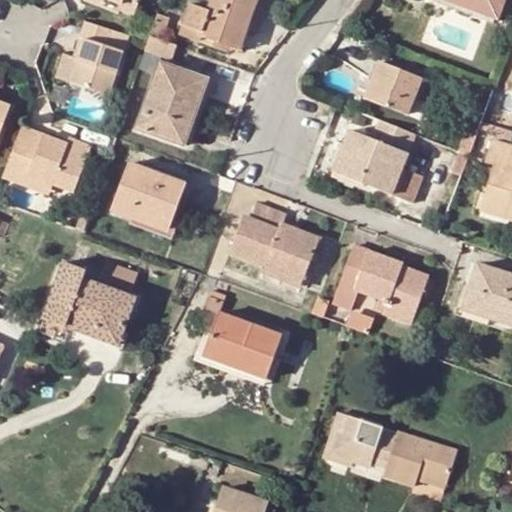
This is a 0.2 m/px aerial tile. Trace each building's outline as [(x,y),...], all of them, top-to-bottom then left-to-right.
[(94,0),(122,10),(120,14),(136,20),(143,0),(94,0)] [(259,0),(213,0),(209,11),(191,5),(183,26),(204,33),(202,37),(231,47),(238,27),(249,30),(249,28),(259,0)] [(270,0),(259,0),(249,28),(259,32),(270,0)] [(452,0),(497,17),(503,0),(452,0)] [(158,15),(151,36),(164,41),(170,20),(158,15)] [(114,31),(85,22),(80,38),(86,40),(70,86),(106,100),(123,54),(108,48),(114,31)] [(200,43),(202,37),(204,33),(183,26),(180,35),(200,43)] [(249,30),(238,27),(231,47),(241,50),(249,30)] [(70,86),(86,40),(80,38),(73,58),(64,54),(54,80),(70,86)] [(407,115),(421,77),(382,61),(367,99),(407,115)] [(184,146),(208,80),(162,63),(138,129),(184,146)] [(335,172),(393,195),(400,176),(409,154),(416,135),(379,121),(373,139),(351,131),(335,172)] [(445,133),(431,127),(427,140),(441,145),(445,133)] [(4,179),(27,187),(30,177),(54,186),(76,193),(93,148),(78,141),(75,148),(68,145),(23,128),(4,179)] [(511,146),(509,145),(511,136),(494,131),(485,163),(493,166),(481,203),(511,212),(509,220),(511,221),(511,146)] [(68,145),(75,148),(78,141),(71,139),(68,145)] [(468,156),(457,151),(449,175),(459,179),(468,156)] [(429,162),(409,154),(400,176),(420,184),(429,162)] [(169,231),(186,186),(130,165),(114,210),(169,231)] [(54,186),(30,177),(27,187),(51,196),(54,186)] [(284,215),(249,201),(230,251),(266,265),(305,279),(319,239),(281,225),(284,215)] [(479,210),(509,220),(511,212),(481,203),(479,210)] [(402,267),(351,247),(332,304),(351,311),(357,292),(387,304),(415,313),(425,283),(400,274),(402,267)] [(130,297),(138,274),(107,263),(100,285),(84,280),(88,270),(65,261),(44,319),(119,346),(136,299),(130,297)] [(301,288),(305,279),(266,265),(263,274),(301,288)] [(511,322),(511,276),(478,265),(464,306),(511,322)] [(222,301),(209,296),(204,309),(218,315),(219,313),(222,301)] [(411,324),(415,313),(387,304),(384,315),(411,324)] [(282,335),(219,313),(218,315),(203,356),(267,379),(282,335)] [(383,425),(337,410),(323,458),(352,468),(353,463),(369,468),(371,463),(386,468),(383,477),(415,488),(419,474),(446,484),(456,449),(398,430),(397,435),(382,431),(383,425)] [(214,511),(266,511),(264,511),(267,504),(222,489),(214,511)]
